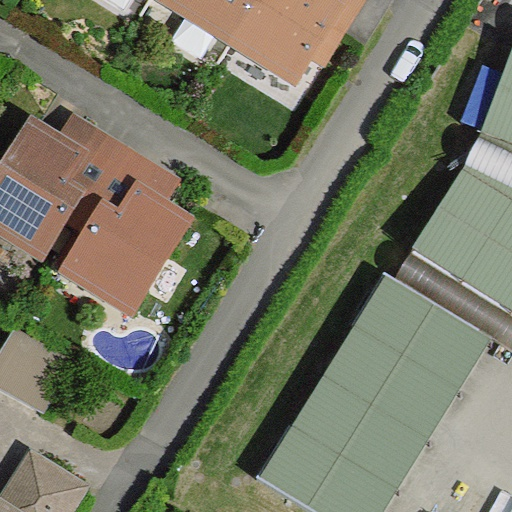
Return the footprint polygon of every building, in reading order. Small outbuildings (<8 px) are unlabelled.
[(103,0),(125,13),(133,0),(103,0)] [(162,0),(190,18),(218,36),(235,9),(248,18),(259,0),(162,0)] [(331,0),(259,0),(248,18),(233,42),(298,84),(313,57),(327,66),(357,16),(331,0)] [(331,0),(357,16),(366,0),(331,0)] [(201,61),(218,36),(190,18),(175,44),(201,61)] [(511,75),(486,140),(418,256),(461,283),(510,202),(511,198),(511,75)] [(33,130),(0,183),(0,231),(42,258),(68,219),(79,199),(64,189),(80,159),(33,130)] [(95,136),(80,159),(64,189),(79,199),(68,219),(79,228),(124,155),(95,136)] [(121,225),(140,196),(155,172),(124,155),(79,228),(93,236),(105,215),(121,225)] [(187,226),(140,196),(121,225),(105,215),(93,236),(68,275),(133,315),(187,226)] [(511,198),(510,202),(461,283),(511,314),(511,198)] [(511,314),(461,283),(418,256),(401,287),(492,346),(511,357),(511,314)] [(401,287),(386,278),(257,483),(303,511),(387,511),(492,346),(401,287)] [(78,368),(17,333),(0,361),(0,392),(46,418),(78,368)] [(33,457),(0,508),(0,509),(4,511),(73,511),(87,490),(33,457)]
